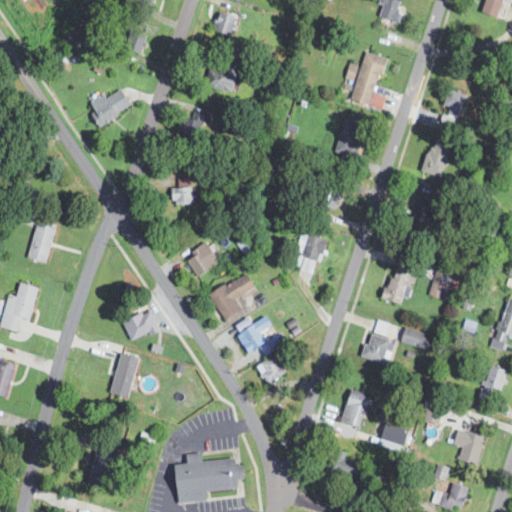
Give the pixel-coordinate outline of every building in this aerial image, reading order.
[(384,0),(379,16),(398,22),(405,2),(399,0),(384,0)] [(488,0),(484,12),(499,17),(504,0),(488,0)] [(237,16),(219,13),(216,32),(234,35),(237,16)] [(125,49),(142,55),(149,35),(132,30),(125,49)] [(353,99),(381,107),(384,98),(376,96),(388,58),(367,51),(353,99)] [(233,91),(236,74),(211,69),(208,85),(233,91)] [(446,107),(444,114),(457,118),(465,95),(444,88),(439,104),(446,107)] [(108,98),(105,94),(92,102),(104,123),(133,107),(123,90),(108,98)] [(183,135),(198,140),(206,116),(191,111),(183,135)] [(355,159),(368,125),(348,118),(335,151),(355,159)] [(441,178),(454,144),(436,136),(423,170),(441,178)] [(346,189),(326,181),(317,203),(336,211),(346,189)] [(190,207),(189,183),(167,184),(168,208),(190,207)] [(416,196),(405,239),(423,244),(434,201),(416,196)] [(29,258),(47,263),(58,225),(40,220),(29,258)] [(305,260),(322,265),(329,240),(303,232),(293,264),(303,267),(305,260)] [(200,277),(221,263),(208,243),(186,257),(200,277)] [(417,271),(396,265),(386,299),(407,306),(417,271)] [(450,290),(459,292),(462,273),(436,268),(431,297),(448,300),(450,290)] [(237,299),(256,288),(248,273),(211,295),(226,320),(243,310),(237,299)] [(31,320),(39,288),(21,283),(18,297),(9,295),(0,327),(19,332),(22,317),(31,320)] [(491,347),(504,351),(508,337),(511,338),(511,298),(507,297),(491,347)] [(133,341),(160,329),(151,311),(125,323),(133,341)] [(245,316),(230,324),(244,352),(264,342),(257,330),(268,324),(263,314),(248,322),(245,316)] [(384,334),(387,322),(375,318),(371,331),(384,334)] [(287,343),(281,334),(268,343),(261,333),(267,329),(262,321),(239,335),(251,355),(260,349),(265,357),(287,343)] [(427,350),(432,336),(407,327),(402,342),(427,350)] [(395,341),(371,333),(363,357),(387,365),(395,341)] [(141,359),(123,354),(111,393),(129,399),(141,359)] [(258,367),(269,385),(290,371),(279,354),(258,367)] [(0,395),(9,398),(18,365),(0,360),(0,395)] [(480,397),(491,401),(495,388),(503,390),(509,371),(490,365),(480,397)] [(371,395),(352,389),(342,422),(362,428),(371,395)] [(438,423),(443,409),(428,405),(423,418),(438,423)] [(460,459),(478,465),(487,437),(460,429),(455,445),(464,447),(460,459)] [(126,453),(97,447),(88,484),(106,488),(111,466),(122,469),(126,453)] [(362,483),(368,466),(346,458),(348,454),(333,449),(325,470),(362,483)] [(181,503),(209,501),(208,491),(241,488),(239,459),(204,462),(203,453),(188,454),(189,464),(178,465),(181,503)] [(435,477),(447,480),(450,468),(438,465),(435,477)] [(434,503),(460,511),(463,511),(471,489),(455,483),(451,495),(438,490),(434,503)]
